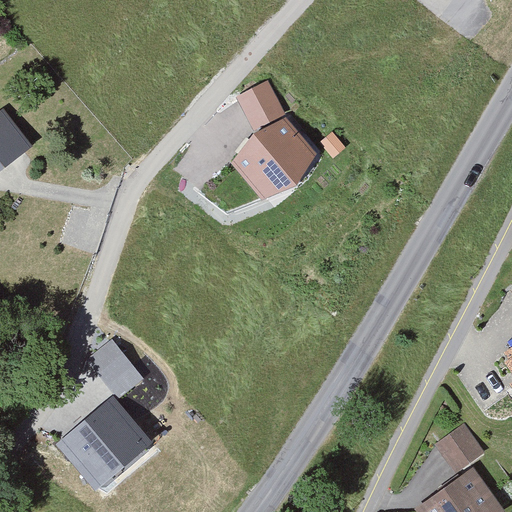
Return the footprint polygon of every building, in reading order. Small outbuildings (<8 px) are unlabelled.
[(268,86),(235,97),(246,130),(279,119),(268,86)] [(3,115),(0,117),(0,181),(33,152),(3,115)] [(279,119),(231,159),(259,195),(309,157),(279,119)] [(90,356),(120,395),(146,375),(115,336),(90,356)] [(511,355),(502,364),(511,378),(511,355)] [(107,398),(51,445),(87,488),(143,441),(107,398)] [(459,483),(419,510),(420,511),(510,511),(455,434),(436,447),(459,483)]
